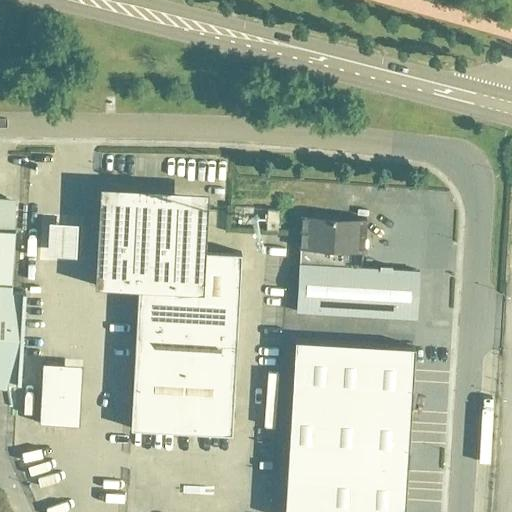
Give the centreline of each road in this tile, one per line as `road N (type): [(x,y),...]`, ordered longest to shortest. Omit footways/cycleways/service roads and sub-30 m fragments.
road 1 (unclassified): [(461,511),(480,221),(474,182),(455,159),(420,148),(242,134),(0,129)]
road 2 (primary): [(38,0),(507,119)]
road 3 (primary): [(511,98),(128,0)]
